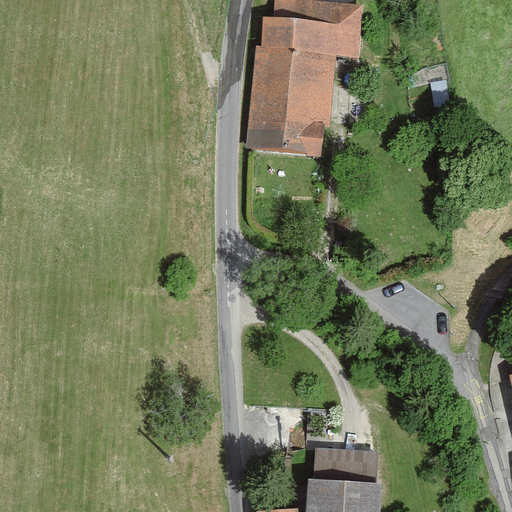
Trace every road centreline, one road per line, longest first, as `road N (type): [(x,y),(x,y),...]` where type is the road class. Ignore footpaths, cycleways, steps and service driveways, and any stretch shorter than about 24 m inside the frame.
road 1 (residential): [(510,511),(472,387),(450,363),(359,292),(301,268),(230,260)]
road 2 (tertiary): [(230,260),(226,210),(241,0)]
road 3 (tertiary): [(240,511),(230,260)]
road 4 (unknown): [(348,416),(337,364),(319,335),(298,320),(232,310)]
